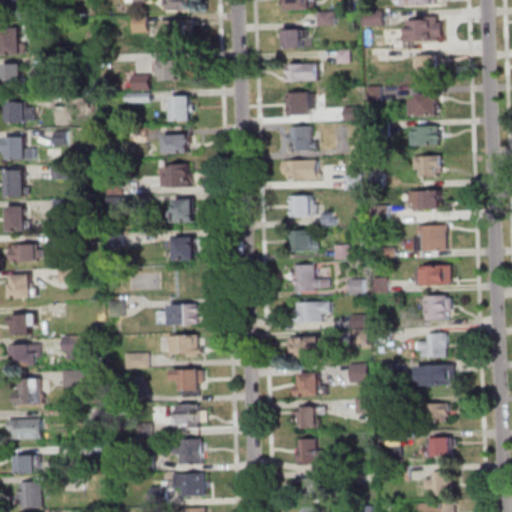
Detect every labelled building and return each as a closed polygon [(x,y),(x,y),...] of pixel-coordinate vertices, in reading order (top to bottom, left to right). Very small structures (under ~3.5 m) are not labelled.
[(6,0),(7,13),(26,12),(26,0),(37,0),(38,5),(51,5),(50,0),(6,0)] [(161,0),(162,4),(171,4),(171,10),(192,9),(191,0),(161,0)] [(291,10),(291,0),(315,0),(315,9),(291,10)] [(387,25),(366,26),(366,12),(387,11),(387,25)] [(338,12),(339,25),(322,26),(322,13),(338,12)] [(152,17),(153,32),(138,33),(137,17),(152,17)] [(441,41),(411,42),(411,40),(407,40),(407,31),(411,31),(410,21),(426,21),(426,18),(440,17),(440,23),(446,23),(447,37),(441,38),(441,41)] [(166,20),(167,38),(199,38),(198,19),(166,20)] [(49,20),(49,35),(64,35),(64,20),(49,20)] [(26,27),(26,43),(31,43),(31,53),(7,54),(7,28),(26,27)] [(310,30),(310,37),(306,37),(306,48),(289,49),(289,31),(310,30)] [(341,64),(341,50),(353,50),(354,63),(341,64)] [(424,75),(423,56),(443,55),(444,74),(424,75)] [(48,58),(64,58),(65,75),(48,75),(48,58)] [(197,79),(197,59),(164,59),(165,80),(197,79)] [(28,63),(29,85),(9,86),(8,64),(28,63)] [(293,82),(292,65),(322,64),(322,81),(293,82)] [(156,75),(156,89),(129,89),(130,75),(156,75)] [(384,101),(372,101),(371,87),(384,87),(384,101)] [(129,95),(129,102),(133,102),(133,103),(157,103),(156,92),(133,92),(133,95),(129,95)] [(441,93),(442,115),(417,116),(416,98),(421,98),(421,94),(441,93)] [(313,116),(292,117),(291,94),(312,94),(312,95),(318,95),(319,110),(312,110),(313,116)] [(177,96),(177,121),(196,121),(196,96),(177,96)] [(41,105),(41,122),(13,122),(13,116),(10,116),(10,108),(12,108),(12,101),(32,101),(32,105),(41,105)] [(362,107),(362,121),(348,121),(348,108),(362,107)] [(391,122),(392,136),(373,137),(373,123),(391,122)] [(294,128),(315,127),(315,143),(321,143),(321,149),(315,149),(316,152),(295,153),(294,128)] [(419,146),(418,128),(442,127),(442,133),(444,133),(445,140),(442,140),(442,145),(419,146)] [(60,133),(60,146),(73,146),(73,133),(60,133)] [(170,133),(170,153),(194,153),(194,140),(196,140),(196,135),(194,135),(194,133),(170,133)] [(11,136),(12,152),(14,152),(14,158),(40,158),(40,150),(32,150),(32,135),(11,136)] [(426,178),(426,158),(445,157),(445,168),(441,168),(442,177),(426,178)] [(293,180),(293,173),(288,173),(288,162),(322,161),(323,179),(293,180)] [(197,162),(198,186),(167,188),(167,177),(175,176),(175,163),(197,162)] [(56,166),(56,181),(75,180),(74,166),(56,166)] [(12,170),(13,197),(32,196),(31,170),(12,170)] [(374,174),(387,174),(387,189),(375,189),(374,174)] [(348,191),(347,177),(365,176),(365,190),(348,191)] [(129,179),(129,195),(112,195),(112,179),(129,179)] [(444,190),(445,209),(422,209),(422,204),(415,204),(414,191),(444,190)] [(111,197),(112,211),(127,211),(126,196),(111,197)] [(315,197),(316,208),(321,208),(321,216),(295,217),(294,197),(315,197)] [(59,199),(60,213),(76,213),(75,198),(59,199)] [(200,198),(201,221),(181,221),(180,199),(200,198)] [(14,206),(15,230),(32,230),(32,205),(14,206)] [(375,207),(393,207),(393,222),(375,223),(375,207)] [(423,226),(450,226),(451,251),(426,252),(426,250),(420,251),(420,237),(423,237),(423,226)] [(322,250),(296,251),(295,232),(322,231),(322,250)] [(113,232),(113,248),(128,247),(128,232),(113,232)] [(175,241),(175,248),(182,247),(182,249),(178,249),(179,259),(202,258),(200,237),(183,237),(183,240),(175,241)] [(44,242),(45,262),(22,263),(22,261),(18,262),(17,247),(19,248),(19,244),(44,242)] [(339,246),(353,246),(353,259),(339,260),(339,246)] [(383,248),(399,248),(399,258),(383,258),(383,248)] [(319,292),(301,293),(300,266),(318,266),(319,279),(333,279),(333,288),(319,289),(319,292)] [(455,266),(455,284),(427,285),(427,284),(422,284),(422,268),(426,268),(426,267),(455,266)] [(79,268),(79,281),(65,282),(65,269),(79,268)] [(39,298),(17,298),(17,283),(20,283),(20,274),(39,273),(39,298)] [(390,279),(391,292),(376,292),(376,279),(390,279)] [(367,280),(368,295),(355,295),(354,281),(367,280)] [(451,296),(452,298),(455,298),(456,309),(452,310),(452,320),(431,320),(431,297),(451,296)] [(115,300),(116,317),(130,317),(130,300),(115,300)] [(177,303),(177,325),(204,325),(204,323),(208,323),(208,305),(204,305),(204,303),(177,303)] [(302,304),(334,303),(335,314),(327,315),(327,324),(299,324),(299,311),(302,311),(302,304)] [(39,334),(39,314),(19,314),(19,334),(39,334)] [(377,327),(377,315),(389,314),(390,327),(377,327)] [(356,328),(355,316),(368,315),(369,328),(356,328)] [(357,330),(370,329),(370,344),(358,345),(357,330)] [(393,329),(393,340),(379,340),(379,329),(393,329)] [(204,335),(205,348),(210,348),(210,353),(205,353),(205,357),(194,357),(193,354),(179,355),(179,342),(174,342),(174,336),(204,335)] [(434,358),(434,357),(426,357),(426,351),(424,351),(423,343),(434,343),(433,335),(450,335),(451,358),(434,358)] [(299,337),(324,336),(325,347),(317,347),(317,351),(300,352),(299,348),(294,348),(294,339),(299,339),(299,337)] [(69,338),(91,337),(91,361),(74,361),(74,351),(69,351),(69,338)] [(21,344),(21,367),(39,367),(39,358),(45,358),(45,352),(38,352),(38,344),(21,344)] [(137,353),(138,369),(155,368),(155,353),(137,353)] [(372,381),(355,382),(355,365),(372,365),(372,381)] [(461,385),(424,387),(423,367),(460,365),(461,385)] [(179,368),(179,381),(187,381),(188,390),(190,390),(190,397),(206,397),(205,390),(208,390),(207,367),(179,368)] [(71,389),(70,371),(98,370),(99,387),(71,389)] [(325,373),(325,395),(302,396),(302,386),(307,386),(306,373),(325,373)] [(26,378),(27,392),(21,392),(21,405),(50,404),(49,377),(26,378)] [(114,384),(115,403),(132,402),(131,384),(114,384)] [(377,412),(361,413),(361,400),(376,399),(377,412)] [(187,405),(188,414),(180,415),(180,425),(194,424),(194,429),(203,428),(203,404),(187,405)] [(453,417),(450,417),(451,422),(430,423),(429,405),(453,404),(453,417)] [(305,408),(323,407),(324,429),(305,429),(305,408)] [(90,410),(90,424),(107,423),(106,409),(90,410)] [(15,419),(15,438),(48,438),(48,419),(15,419)] [(158,423),(158,439),(144,439),(144,423),(158,423)] [(407,442),(392,443),(392,434),(406,433),(407,442)] [(209,438),(209,462),(188,463),(187,455),(180,455),(180,447),(185,447),(185,439),(209,438)] [(440,456),(440,446),(435,446),(435,440),(457,439),(458,456),(440,456)] [(305,465),(304,441),(322,440),(322,451),(328,450),(329,458),(322,458),(322,464),(305,465)] [(93,441),(93,454),(109,454),(108,441),(93,441)] [(143,454),(144,472),(160,471),(160,453),(143,454)] [(24,455),(24,474),(43,474),(42,455),(24,455)] [(401,482),(401,468),(415,468),(415,481),(401,482)] [(439,496),(439,489),(431,489),(431,480),(439,479),(438,473),(458,472),(459,495),(439,496)] [(210,474),(210,497),(189,497),(188,489),(181,489),(181,474),(210,474)] [(307,501),(307,481),(328,480),(328,490),(337,489),(338,500),(330,500),(330,502),(313,503),(313,501),(307,501)] [(49,482),(50,507),(28,508),(26,483),(49,482)] [(157,488),(157,506),(175,505),(175,488),(157,488)] [(460,511),(388,511),(388,505),(460,503),(460,511)]
